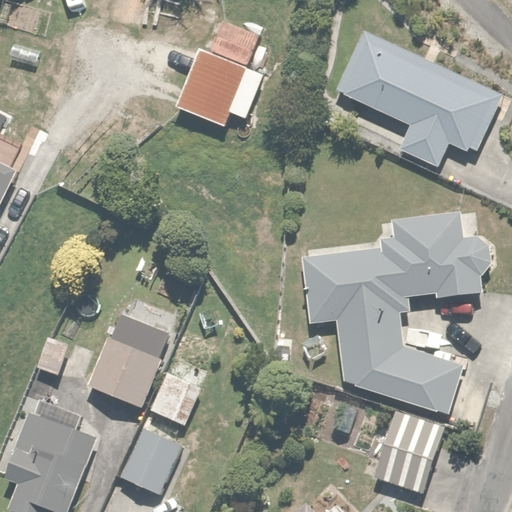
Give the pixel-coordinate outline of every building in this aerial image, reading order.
[(268,41),(228,25),(215,56),(206,52),(183,110),(233,130),(268,41)] [(505,100),(370,36),(342,97),(416,132),(406,154),(443,171),(456,145),(479,155),(505,100)] [(0,170),(0,211),(17,179),(0,170)] [(469,221),(397,228),(397,242),(387,243),(388,260),(311,264),(314,327),(347,326),(350,389),(453,419),(467,370),(407,352),(405,314),(418,313),(418,300),(488,297),(487,279),(499,268),(499,249),(482,239),(471,240),(469,221)] [(175,342),(127,320),(95,389),(145,412),(168,364),(165,363),(175,342)] [(71,348),(53,342),(43,371),(62,377),(71,348)] [(208,391),(173,376),(156,413),(191,429),(208,391)] [(41,418),(34,415),(12,484),(25,488),(17,511),(84,511),(108,440),(82,431),(85,419),(44,406),(41,418)] [(452,431),(403,415),(381,483),(430,499),(452,431)] [(185,450),(149,434),(128,481),(164,497),(185,450)]
